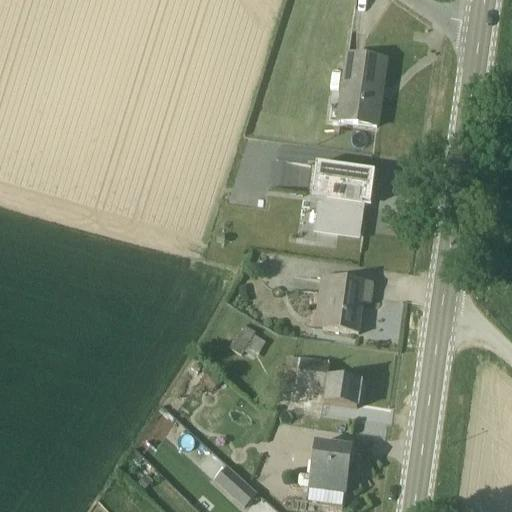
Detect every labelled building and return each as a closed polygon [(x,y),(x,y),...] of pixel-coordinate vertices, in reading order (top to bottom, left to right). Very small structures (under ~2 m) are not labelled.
[(378,111),(383,74),(347,69),(341,109),(332,108),(329,134),(376,141),(380,111),(378,111)] [(372,205),(374,187),(315,179),(311,210),(322,211),(321,217),(317,217),(313,248),(358,254),(363,219),(370,219),(372,205)] [(321,290),(313,341),(358,348),(362,317),(370,318),(373,297),(372,296),(321,290)] [(242,338),(228,361),(241,368),(243,365),(255,372),(265,355),(253,348),(254,345),(242,338)] [(285,379),(277,378),(275,396),(325,402),(323,417),(357,422),(361,395),(328,391),(330,377),(286,371),(285,379)] [(351,460),(314,456),(309,489),(301,488),(299,490),(297,497),(299,500),(309,502),(307,511),(342,511),(342,509),(344,509),(351,460)]
